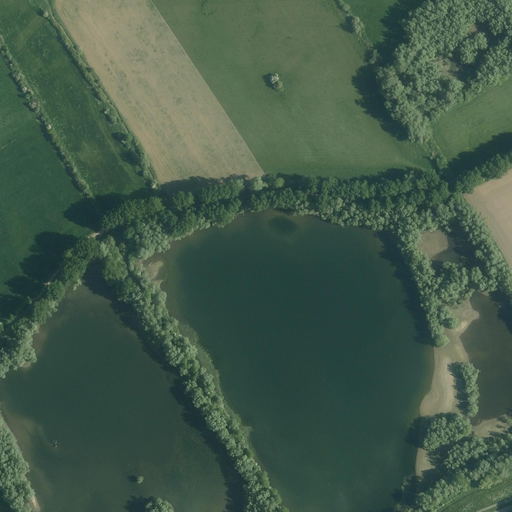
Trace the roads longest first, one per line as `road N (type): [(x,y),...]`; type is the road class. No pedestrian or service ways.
road 1 (track): [(104,229),(245,195),(409,195),(511,152)]
road 2 (track): [(104,229),(273,511)]
road 3 (track): [(168,211),(134,143),(39,0)]
road 4 (track): [(0,329),(104,229)]
